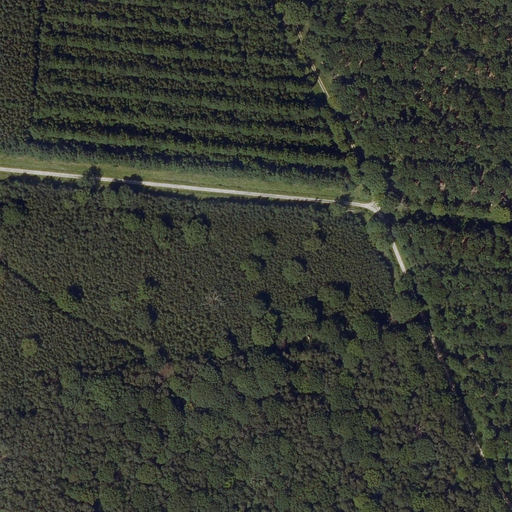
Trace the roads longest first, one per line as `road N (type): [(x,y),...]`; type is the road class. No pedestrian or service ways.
road 1 (track): [(511,506),(469,425),(290,0)]
road 2 (track): [(511,220),(0,168)]
